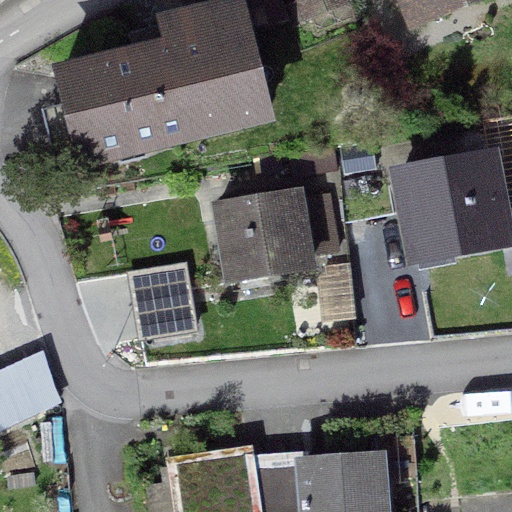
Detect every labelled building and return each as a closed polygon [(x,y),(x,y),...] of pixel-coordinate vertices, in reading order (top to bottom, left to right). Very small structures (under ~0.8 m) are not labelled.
[(155,47),(68,72),(98,176),(285,122),(249,0),(221,0),(148,21),(155,47)] [(340,0),(287,0),(298,28),(345,10),(340,0)] [(511,0),(395,0),(411,41),(511,1),(511,0)] [(511,168),(424,188),(447,288),(511,273),(511,168)] [(339,200),(247,216),(261,300),(353,284),(339,200)] [(188,306),(135,310),(136,338),(190,335),(188,306)] [(263,511),(256,464),(194,474),(199,511),(263,511)] [(386,511),(383,467),(312,474),(315,511),(386,511)]
